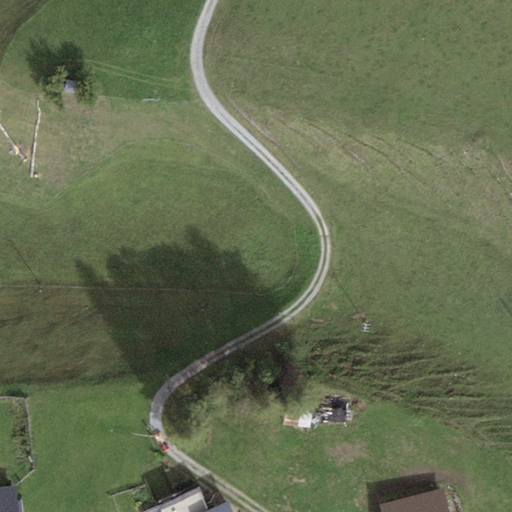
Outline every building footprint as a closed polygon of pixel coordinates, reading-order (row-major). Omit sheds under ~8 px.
[(242,403),(215,401),(211,460),(238,462),(242,403)] [(290,411),(267,407),(260,446),(283,450),(290,411)] [(350,511),(355,474),(280,466),(274,511),(350,511)] [(19,511),(15,485),(0,487),(0,511),(19,511)] [(235,511),(229,498),(209,507),(200,486),(157,505),(160,511),(235,511)] [(430,511),(427,498),(390,508),(390,511),(430,511)]
